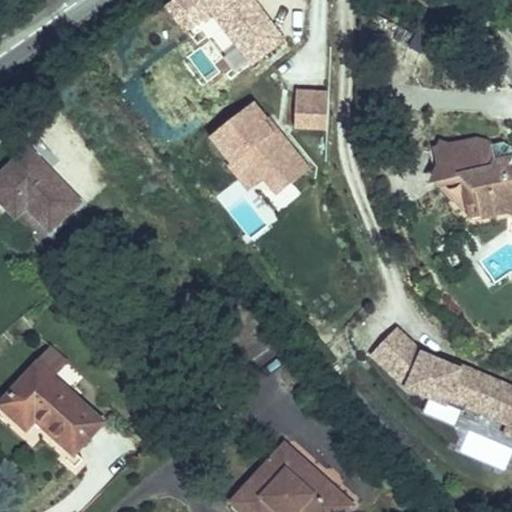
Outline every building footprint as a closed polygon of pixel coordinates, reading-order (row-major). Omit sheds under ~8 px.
[(326,131),(328,91),(294,89),(293,130),(326,131)] [(254,101),(205,139),(237,179),(216,196),(250,240),(278,217),(267,204),(309,170),(254,101)] [(478,141),(435,150),(443,183),(461,179),(454,203),(469,200),(471,208),(479,206),(482,219),(508,213),(511,214),(511,166),(511,167),(511,166),(511,149),(511,148),(504,144),(493,147),(492,145),(478,141)] [(0,177),(0,200),(9,210),(20,200),(50,231),(80,203),(29,150),(0,177)] [(438,186),(454,203),(461,179),(443,183),(435,150),(430,152),(438,186)] [(20,200),(9,210),(17,218),(28,207),(20,200)] [(472,221),(482,219),(479,206),(471,208),(469,200),(454,203),(472,221)] [(203,302),(245,362),(272,344),(229,284),(203,302)] [(511,436),(511,389),(451,364),(450,367),(424,356),(397,332),(374,357),(409,389),(464,412),(467,406),(511,425),(507,435),(511,436)] [(52,350),(38,366),(51,377),(65,361),(52,350)] [(425,353),(424,356),(450,367),(451,364),(425,353)] [(2,406),(29,430),(37,419),(76,454),(103,423),(51,377),(38,366),(2,406)] [(426,403),(423,418),(458,425),(461,411),(426,403)] [(0,408),(0,418),(33,447),(41,438),(76,468),(83,460),(76,454),(37,419),(29,430),(2,406),(0,408)] [(347,511),(353,506),(285,446),(233,504),(241,511),(279,511),(289,502),(299,511),(347,511)] [(413,491),(398,475),(390,482),(405,499),(413,491)] [(299,511),(289,502),(279,511),(299,511)]
